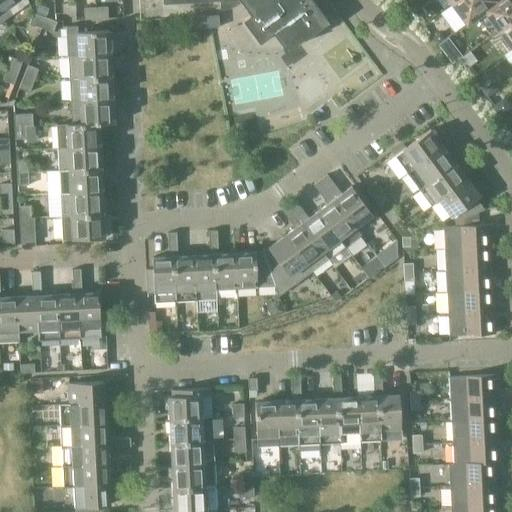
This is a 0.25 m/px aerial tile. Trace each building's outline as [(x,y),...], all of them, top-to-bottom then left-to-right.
[(0,0),(0,16),(3,21),(12,15),(6,7),(15,0),(0,0)] [(281,47),(281,48),(287,48),(293,47),(298,45),(298,44),(297,44),(296,44),(304,38),(304,39),(328,22),(312,0),(162,0),(162,3),(206,0),(218,0),(219,3),(220,8),(231,5),(231,0),(239,0),(250,14),(242,20),(260,43),(273,33),(283,47),(281,47)] [(467,23),(477,16),(485,10),(484,10),(497,0),(456,0),(452,3),(467,23)] [(494,23),(498,29),(511,18),(511,0),(497,0),(484,10),(485,10),(477,16),(483,25),(485,26),(488,27),(490,26),(494,23)] [(63,13),(75,13),(75,3),(62,4),(63,13)] [(33,13),(45,17),(49,8),(37,4),(33,13)] [(83,8),(84,20),(96,19),(95,7),(83,8)] [(107,7),(95,7),(96,19),(108,18),(107,7)] [(45,17),(33,13),(29,24),(41,28),(45,17)] [(218,15),(190,17),(191,29),(218,27),(218,15)] [(57,21),(45,17),(41,28),(53,32),(57,21)] [(511,18),(498,29),(511,47),(511,18)] [(76,32),(78,55),(110,54),(109,30),(76,32)] [(448,38),(438,45),(451,63),(461,56),(448,38)] [(469,51),(460,58),(467,68),(476,61),(469,51)] [(69,79),(111,77),(110,54),(78,55),(68,56),(69,79)] [(12,57),(7,69),(18,73),(23,61),(12,57)] [(23,77),(34,81),(38,69),(27,65),(23,77)] [(18,73),(7,69),(3,81),(14,85),(18,73)] [(23,77),(19,88),(30,93),(34,81),(23,77)] [(112,99),(111,77),(69,79),(70,101),(112,99)] [(70,101),(71,124),(81,123),(81,124),(99,123),(99,124),(114,123),(112,99),(70,101)] [(33,113),(13,114),(14,127),(26,126),(34,126),(33,113)] [(81,123),(71,124),(56,125),(57,148),(100,146),(99,124),(99,123),(81,124),(81,123)] [(26,126),(14,127),(15,139),(26,139),(26,126)] [(405,147),(402,142),(390,151),(406,173),(443,146),(430,129),(405,147)] [(0,150),(9,151),(9,138),(0,138),(0,150)] [(101,169),(100,146),(57,148),(59,171),(101,169)] [(443,146),(406,173),(418,189),(455,163),(443,146)] [(0,163),(10,163),(9,151),(0,150),(0,163)] [(27,160),(16,160),(17,173),(28,172),(27,160)] [(439,200),(467,179),(455,163),(418,189),(431,206),(439,200)] [(59,171),(60,193),(102,191),(101,169),(59,171)] [(28,172),(17,173),(17,186),(29,185),(28,172)] [(331,194),(330,194),(334,199),(355,227),(372,214),(351,186),(341,193),(327,174),(320,179),(331,194)] [(324,199),(330,194),(331,194),(320,179),(313,184),(324,199)] [(467,179),(439,200),(455,221),(484,210),(476,198),(479,196),(467,179)] [(365,188),(372,198),(382,191),(375,181),(365,188)] [(11,183),(0,183),(0,196),(0,197),(12,196),(11,183)] [(102,191),(60,193),(61,216),(103,214),(102,191)] [(382,191),(372,198),(379,207),(389,200),(382,191)] [(12,209),(12,196),(0,197),(1,209),(12,209)] [(305,213),(294,198),(287,203),(298,218),(305,213)] [(339,239),(355,227),(334,199),(318,211),(339,239)] [(294,228),(285,235),(312,271),(328,259),(301,223),(298,218),(287,203),(280,209),(294,228)] [(30,205),(18,206),(19,218),(31,218),(30,205)] [(392,209),(385,214),(392,225),(400,219),(392,209)] [(301,223),(328,259),(345,247),(339,239),(318,211),(301,223)] [(105,237),(103,214),(61,216),(62,240),(105,237)] [(34,218),(31,218),(19,218),(20,242),(35,241),(34,218)] [(488,224),(443,226),(444,249),(490,247),(488,224)] [(14,242),(13,229),(2,230),(2,243),(14,242)] [(209,242),(218,242),(217,230),(208,230),(209,242)] [(168,244),(177,244),(176,232),(167,232),(168,244)] [(285,235),(262,252),(275,286),(278,296),(312,271),(285,235)] [(411,237),(402,238),(402,246),(411,246),(411,237)] [(209,242),(209,254),(214,254),(216,289),(237,288),(235,253),(218,254),(218,242),(209,242)] [(175,301),(196,300),(194,255),(177,256),(177,244),(168,244),(169,256),(173,256),(175,301)] [(490,247),(444,249),(445,270),(491,268),(490,247)] [(237,288),(275,286),(262,252),(235,253),(237,288)] [(217,299),(216,289),(214,254),(209,254),(194,255),(196,300),(217,299)] [(153,269),(145,270),(147,293),(154,293),(154,302),(175,301),(173,256),(169,256),(152,257),(153,269)] [(412,264),(403,264),(404,273),(413,272),(412,264)] [(491,268),(445,270),(446,292),(492,289),(491,268)] [(72,269),(72,281),(81,281),(80,269),(72,269)] [(31,271),(32,283),(40,283),(40,271),(31,271)] [(413,281),(413,272),(404,273),(404,281),(413,281)] [(72,281),(73,293),(77,293),(79,328),(80,328),(105,327),(104,313),(99,313),(98,292),(82,293),(81,281),(72,281)] [(38,330),(38,340),(59,339),(57,294),(41,295),(40,283),(32,283),(32,295),(37,295),(38,330)] [(492,289),(446,292),(447,313),(493,311),(492,289)] [(0,332),(18,331),(16,296),(0,297),(0,290),(0,332)] [(73,293),(57,294),(59,339),(80,338),(80,328),(79,328),(77,293),(73,293)] [(37,295),(32,295),(16,296),(18,331),(38,330),(37,295)] [(414,307),(406,307),(406,315),(415,315),(414,307)] [(493,311),(447,313),(449,336),(494,333),(493,311)] [(154,313),(149,314),(149,315),(150,333),(162,332),(161,324),(155,325),(154,314),(154,313)] [(415,324),(415,315),(406,315),(407,324),(415,324)] [(33,363),(20,364),(20,373),(34,373),(33,363)] [(372,372),(373,384),(382,383),(381,371),(372,372)] [(331,374),(332,386),(341,385),(340,373),(331,374)] [(450,399),(495,397),(494,374),(449,377),(450,399)] [(291,376),(291,388),(300,387),(300,375),(291,376)] [(256,378),(248,378),(248,390),(257,390),(256,378)] [(68,383),(69,404),(104,402),(104,398),(103,381),(68,383)] [(373,384),(373,396),(378,395),(380,430),(401,429),(399,394),(382,395),(382,383),(373,384)] [(337,397),(339,442),(360,441),(357,396),(342,397),(341,385),(332,386),(333,398),(337,397)] [(296,400),(299,445),(319,444),(317,398),(301,399),(300,387),(291,388),(292,400),(296,400)] [(190,389),(191,395),(168,396),(169,420),(202,419),(202,418),(200,395),(210,394),(210,388),(190,389)] [(419,392),(410,392),(410,401),(419,401),(419,392)] [(373,396),(357,396),(360,441),(381,440),(380,430),(378,395),(373,396)] [(104,407),(116,406),(116,397),(104,398),(104,402),(69,404),(59,404),(60,425),(105,423),(104,407)] [(128,397),(116,397),(116,406),(128,405),(128,397)] [(333,398),(317,398),(319,444),(339,442),(337,397),(333,398)] [(495,397),(450,399),(451,421),(496,418),(495,397)] [(296,400),(292,400),(276,401),(278,446),(299,445),(296,400)] [(255,402),(257,447),(278,446),(276,401),(255,402)] [(419,401),(410,401),(411,410),(420,409),(419,401)] [(244,416),(243,403),(232,404),(232,417),(244,416)] [(202,419),(169,420),(170,443),(213,440),(212,417),(202,418),(202,419)] [(496,418),(451,421),(452,442),(498,440),(496,418)] [(106,443),(106,439),(105,423),(60,425),(61,445),(106,443)] [(233,427),(233,439),(245,439),(244,427),(233,427)] [(421,435),(412,436),(413,444),(421,444),(421,435)] [(130,437),(118,438),(119,447),(131,446),(130,437)] [(107,447),(119,447),(118,438),(106,439),(106,443),(61,445),(62,466),(107,463),(107,447)] [(245,439),(233,439),(234,452),(246,452),(245,439)] [(213,440),(170,443),(172,465),(214,463),(213,440)] [(498,440),(452,442),(453,463),(453,464),(494,461),(494,462),(499,462),(498,440)] [(422,452),(421,444),(413,444),(413,453),(422,452)] [(453,464),(453,463),(448,463),(449,485),(495,483),(494,462),(494,461),(453,464)] [(108,479),(107,463),(62,466),(63,487),(73,486),(108,484),(108,479)] [(214,463),(172,465),(173,488),(215,486),(214,463)] [(253,484),(253,471),(241,472),(242,484),(253,484)] [(132,478),(120,479),(121,488),(133,487),(132,478)] [(418,478),(409,479),(410,488),(419,487),(418,478)] [(109,488),(121,488),(120,479),(108,479),(108,484),(73,486),(74,507),(109,505),(109,488)] [(495,483),(449,485),(450,507),(496,504),(495,483)] [(253,484),(242,484),(242,497),(254,497),(253,484)] [(215,486),(173,488),(174,511),(206,509),(216,509),(215,486)] [(419,495),(419,487),(410,488),(410,496),(419,495)]
